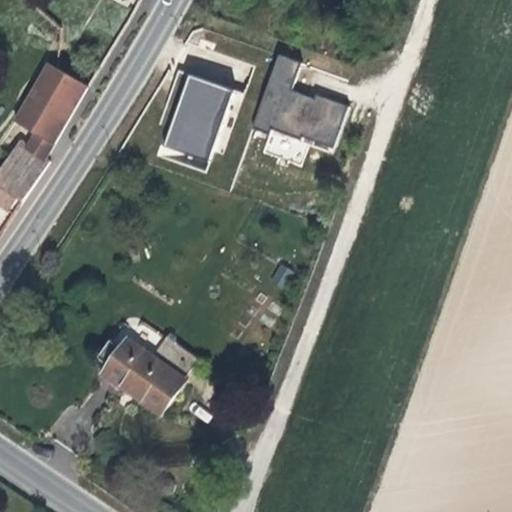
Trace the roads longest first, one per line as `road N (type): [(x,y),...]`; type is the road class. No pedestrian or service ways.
road 1 (track): [(424,0),(246,511)]
road 2 (tertiary): [(0,289),(178,0)]
